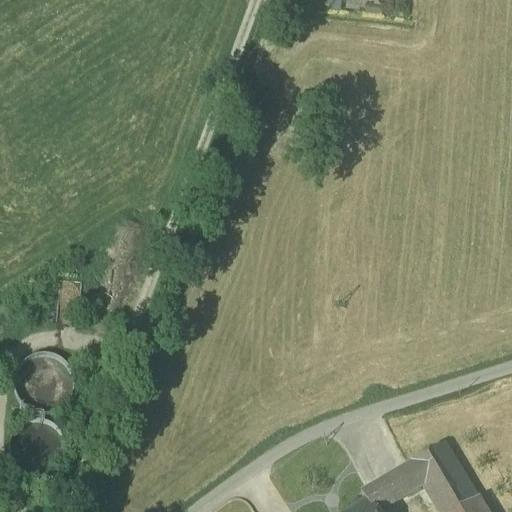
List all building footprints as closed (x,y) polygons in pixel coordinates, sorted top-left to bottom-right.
[(78,321),(79,284),(58,284),(58,321),(78,321)] [(15,380),(14,391),(17,403),(24,411),(34,417),(45,418),(57,415),(66,408),(71,398),(72,386),(69,375),(62,366),(52,361),(40,360),(29,363),(20,370),(15,380)] [(8,455),(11,465),(18,474),(27,479),(38,481),(49,478),(57,472),(63,462),(64,451),(62,441),(55,432),(46,426),(35,425),(24,428),(15,434),(10,444),(8,455)] [(486,511),(446,446),(379,485),(393,508),(423,490),(436,511),(486,511)] [(379,485),(367,492),(379,511),(386,511),(393,508),(379,485)] [(374,511),(379,511),(367,492),(362,495),(366,502),(367,502),(374,511)] [(351,511),(374,511),(367,502),(366,502),(351,511)]
